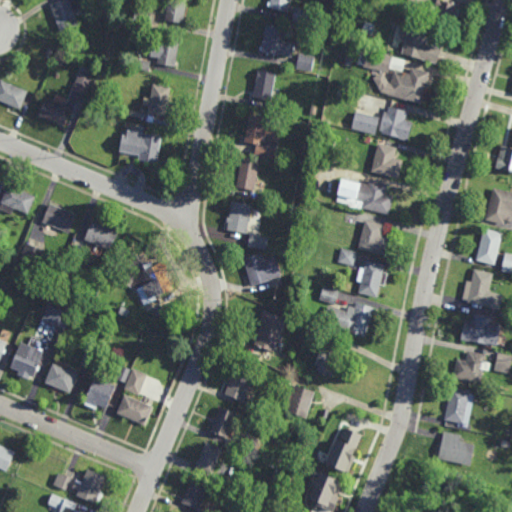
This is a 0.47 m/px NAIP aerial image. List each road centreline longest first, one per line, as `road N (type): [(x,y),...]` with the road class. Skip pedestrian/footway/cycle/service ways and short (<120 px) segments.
road 1 (residential): [(230,0),(189,223),(214,315),(137,511)]
road 2 (residential): [(504,0),(431,265),(401,429),(364,511)]
road 3 (residential): [(189,223),(0,142)]
road 4 (residential): [(155,469),(0,404)]
